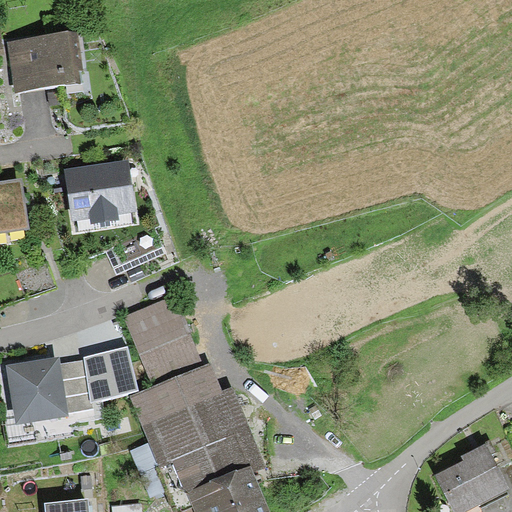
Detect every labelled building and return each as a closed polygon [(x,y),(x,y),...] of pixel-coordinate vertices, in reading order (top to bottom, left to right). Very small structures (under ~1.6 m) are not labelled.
[(70,41),(6,49),(14,102),(77,93),(70,41)] [(129,167),(68,176),(75,227),(136,219),(129,167)] [(20,185),(0,187),(0,235),(26,232),(20,185)] [(22,274),(31,300),(61,289),(51,263),(22,274)] [(172,308),(129,326),(159,400),(137,409),(164,474),(175,469),(192,511),(255,511),(246,487),(258,482),(227,406),(214,411),(172,308)] [(82,367),(11,374),(15,424),(87,417),(82,367)] [(477,460),(433,481),(447,511),(482,511),(498,505),(477,460)]
